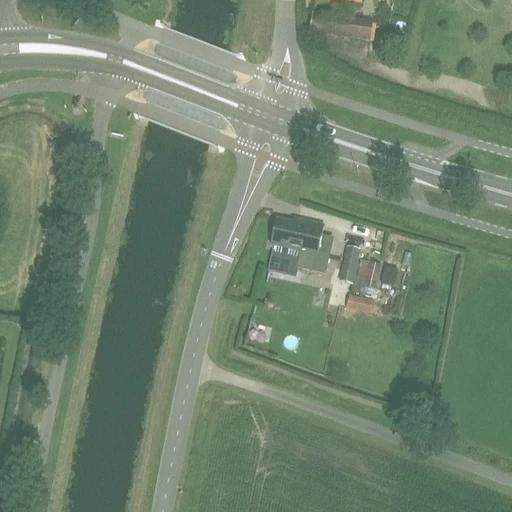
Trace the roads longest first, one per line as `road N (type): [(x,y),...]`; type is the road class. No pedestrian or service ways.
road 1 (unclassified): [(120,61),(100,118),(90,224),(31,511)]
road 2 (tertiary): [(160,511),(200,330),(276,120)]
road 3 (secondary): [(511,194),(276,120)]
road 4 (secondary): [(276,120),(120,61)]
road 5 (unclassified): [(276,120),(289,49),(286,0)]
road 6 (secondary): [(120,61),(74,51),(0,51)]
